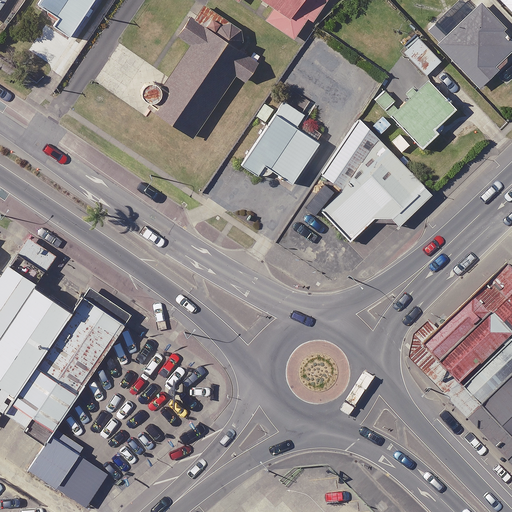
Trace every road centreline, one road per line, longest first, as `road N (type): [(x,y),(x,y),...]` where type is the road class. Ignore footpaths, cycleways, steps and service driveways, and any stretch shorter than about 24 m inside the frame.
road 1 (secondary): [(0,120),(149,225),(311,323)]
road 2 (secondary): [(269,387),(195,309),(0,176)]
road 3 (secondary): [(511,182),(351,334)]
road 4 (secondary): [(364,367),(502,511)]
road 5 (tertiary): [(281,406),(159,511)]
road 6 (secondary): [(452,511),(403,465),(326,420)]
